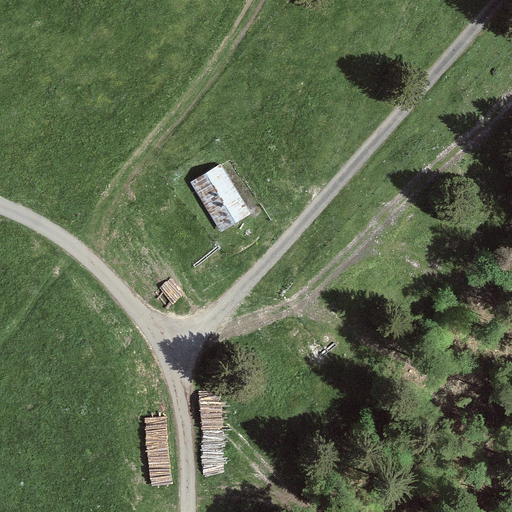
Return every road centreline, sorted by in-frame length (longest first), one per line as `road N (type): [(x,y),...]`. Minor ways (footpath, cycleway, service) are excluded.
road 1 (unclassified): [(187,343),(322,207),(503,0)]
road 2 (unclassified): [(0,209),(81,248),(152,323),(187,343)]
road 3 (unclassified): [(187,343),(190,511)]
